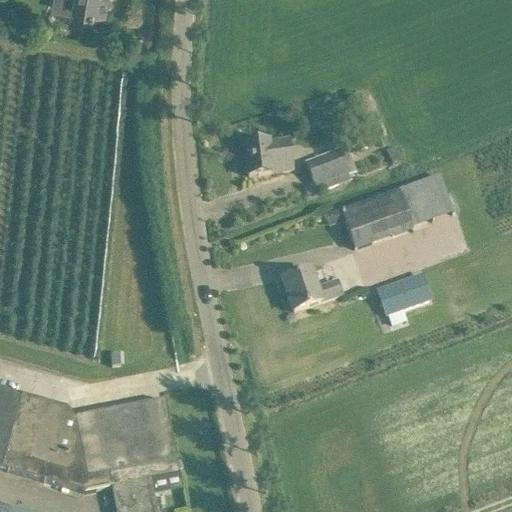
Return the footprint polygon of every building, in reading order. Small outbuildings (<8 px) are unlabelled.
[(107,0),(71,0),(69,12),(89,15),(90,10),(106,13),(107,0)] [(268,145),(268,144),(244,147),(248,179),(272,176),(272,175),(292,173),(288,143),(268,145)] [(346,149),(303,164),(311,187),(303,189),(306,199),(350,184),(348,179),(355,177),(346,149)] [(398,194),(341,214),(343,220),(354,252),(412,232),(398,194)] [(340,213),(324,219),(327,226),(343,220),(341,214),(340,213)] [(310,273),(287,281),(282,283),(293,315),(341,299),(336,285),(316,292),(310,273)] [(421,279),(377,294),(386,319),(430,303),(421,279)] [(66,411),(0,392),(0,471),(85,496),(111,491),(114,511),(156,511),(151,483),(179,477),(178,472),(183,471),(181,464),(177,464),(165,403),(74,421),(66,411)]
